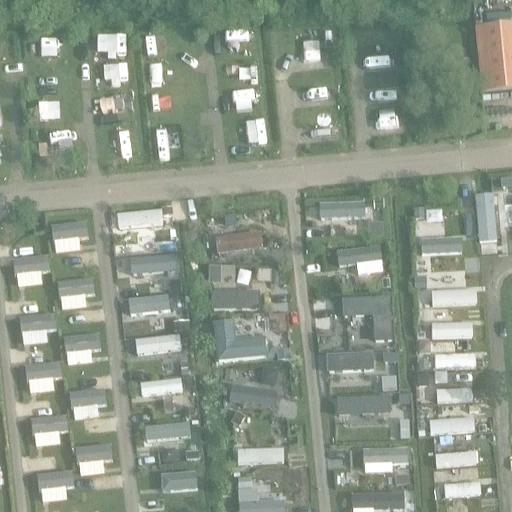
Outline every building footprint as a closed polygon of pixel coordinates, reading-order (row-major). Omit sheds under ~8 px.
[(476,31),(482,94),(511,91),(511,27),(476,31)] [(45,152),(66,152),(66,135),(44,136),(45,152)] [(511,179),(501,181),(502,190),(511,188),(511,179)] [(495,195),(477,195),(478,242),(496,242),(495,195)] [(384,202),(375,202),(376,211),(384,211),(384,202)] [(367,218),(367,204),(331,204),(331,219),(367,218)] [(159,210),(121,216),(123,230),(161,224),(159,210)] [(172,210),(162,211),(163,218),(173,217),(172,210)] [(425,212),(415,212),(416,221),(425,221),(425,212)] [(86,225),(51,229),(52,245),(88,241),(86,225)] [(217,237),(219,254),(264,248),(262,231),(217,237)] [(424,240),(425,252),(463,251),(462,238),(424,240)] [(164,245),(126,245),(126,258),(164,257),(164,245)] [(353,277),(378,275),(376,250),(336,253),(337,269),(352,268),(353,277)] [(48,259),(13,263),(14,278),(50,275),(48,259)] [(210,269),(210,286),(221,287),(222,269),(210,269)] [(427,279),(415,280),(416,291),(428,291),(427,279)] [(390,281),(383,282),(384,291),(391,290),(390,281)] [(93,282),(57,286),(59,302),(94,298),(93,282)] [(180,284),(171,285),(172,295),(181,294),(180,284)] [(478,290),(433,291),(433,306),(478,305),(478,290)] [(262,310),(262,291),(212,291),(212,310),(262,310)] [(171,297),(130,298),(130,315),(171,314),(171,297)] [(392,298),(344,299),(344,317),(375,316),(376,341),(393,341),(392,298)] [(288,334),(289,316),(273,315),(272,333),(288,334)] [(55,318),(19,321),(21,337),(56,333),(55,318)] [(217,362),(267,361),(267,339),(236,339),(236,322),(217,322),(217,362)] [(185,324),(175,325),(176,334),(186,333),(189,333),(191,333),(190,323),(188,324),(185,324)] [(433,323),(433,338),(474,337),(474,323),(433,323)] [(137,340),(138,355),(183,351),(181,336),(137,340)] [(99,337),(63,341),(65,357),(100,353),(99,337)] [(290,353),(277,354),(278,364),(291,363),(290,353)] [(327,353),(327,372),(375,372),(375,354),(327,353)] [(478,369),(477,355),(435,356),(435,370),(478,369)] [(398,357),(384,357),(385,366),(398,366),(398,357)] [(429,362),(419,363),(420,373),(430,373),(429,362)] [(60,366),(25,369),(26,385),(62,381),(60,366)] [(264,368),(261,383),(280,387),(283,371),(264,368)] [(226,371),(224,381),(234,383),(236,373),(226,371)] [(429,377),(419,377),(419,389),(430,388),(429,377)] [(143,398),(185,392),(183,378),(141,384),(143,398)] [(277,407),(278,390),(231,387),(230,404),(277,407)] [(438,391),(438,403),(475,402),(474,389),(438,391)] [(105,393),(69,396),(71,412),(106,408),(105,393)] [(346,416),(389,416),(389,399),(345,400),(346,416)] [(194,409),(184,410),(184,418),(195,417),(194,409)] [(237,414),(231,424),(239,429),(245,419),(237,414)] [(66,419),(31,423),(33,438),(68,435),(66,419)] [(431,434),(475,434),(475,420),(431,420),(431,434)] [(146,441),(192,440),(192,424),(146,425),(146,441)] [(410,424),(401,424),(402,443),(411,443),(410,424)] [(476,452),(475,443),(443,446),(444,455),(476,452)] [(409,448),(364,448),(364,466),(410,465),(409,448)] [(111,449),(75,452),(77,468),(112,464),(111,449)] [(239,450),(239,464),(285,464),(285,449),(239,450)] [(199,454),(186,455),(187,464),(200,462),(199,454)] [(444,455),(444,467),(478,466),(478,455),(444,455)] [(73,474),(37,478),(39,494),(74,490),(73,474)] [(196,475),(169,477),(171,494),(197,492),(196,475)] [(410,479),(397,479),(397,489),(411,488),(410,479)] [(251,481),(239,482),(239,493),(252,493),(251,481)] [(480,481),(445,487),(447,499),(482,494),(480,481)] [(400,511),(400,503),(360,503),(360,511),(400,511)]
